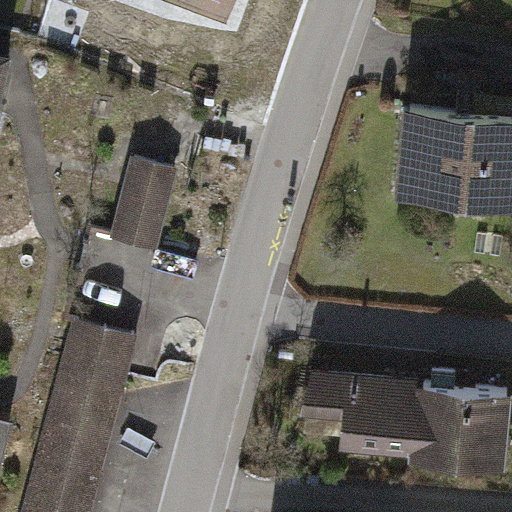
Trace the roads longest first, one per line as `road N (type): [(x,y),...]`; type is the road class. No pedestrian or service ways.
road 1 (residential): [(244,313),(350,0)]
road 2 (residential): [(244,313),(511,340)]
road 3 (residential): [(184,511),(244,313)]
